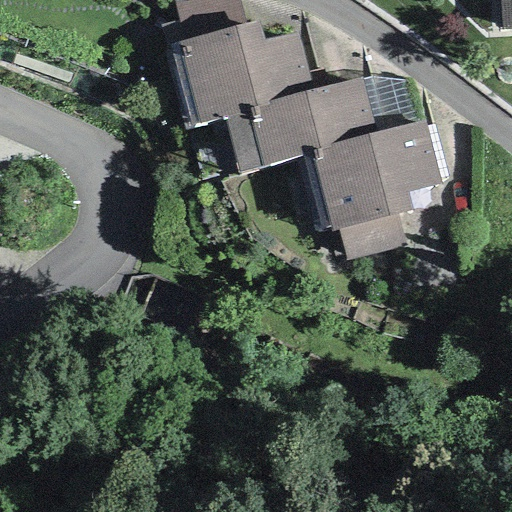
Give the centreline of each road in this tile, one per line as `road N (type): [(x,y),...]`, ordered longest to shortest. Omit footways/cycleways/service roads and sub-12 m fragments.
road 1 (residential): [(0,325),(93,250),(117,206),(102,158),(76,130),(0,109)]
road 2 (residential): [(298,0),(341,19),(511,144)]
